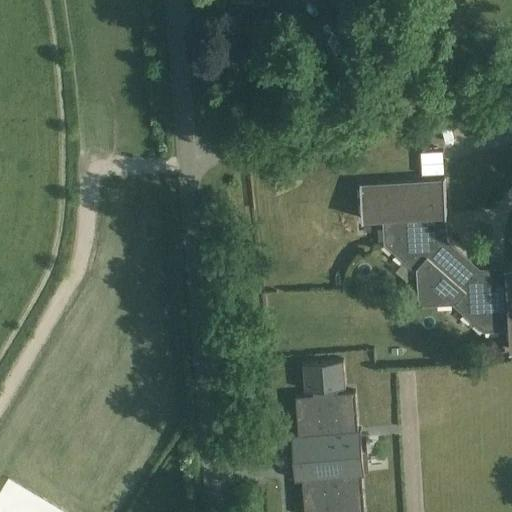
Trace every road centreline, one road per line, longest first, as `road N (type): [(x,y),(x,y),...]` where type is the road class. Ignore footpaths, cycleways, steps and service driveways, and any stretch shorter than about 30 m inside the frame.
road 1 (unclassified): [(190,162),(217,511)]
road 2 (residential): [(190,162),(511,86)]
road 3 (residential): [(413,511),(405,371),(511,366)]
road 4 (unclassified): [(178,0),(190,162)]
